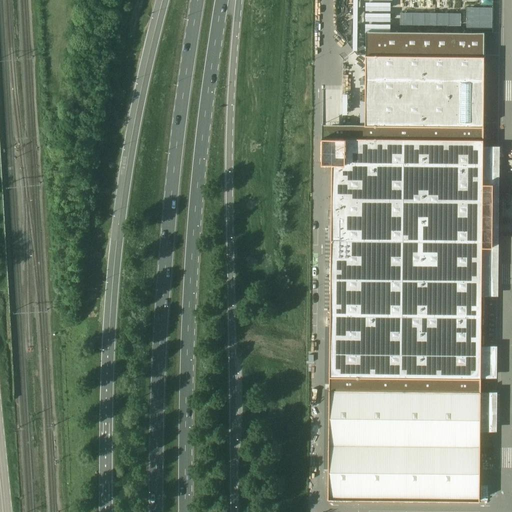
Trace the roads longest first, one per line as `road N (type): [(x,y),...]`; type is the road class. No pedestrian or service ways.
road 1 (primary): [(196,0),(172,154),(154,511)]
road 2 (primary): [(183,511),(191,269),(223,0)]
road 3 (primary): [(163,0),(127,172),(111,312),(107,507)]
road 4 (primary): [(235,511),(229,130),(239,0)]
road 5 (track): [(63,509),(32,0)]
